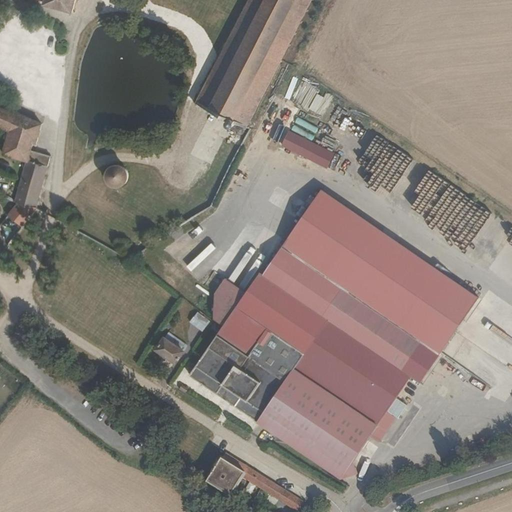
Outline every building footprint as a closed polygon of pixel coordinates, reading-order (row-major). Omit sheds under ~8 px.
[(0,0),(0,124),(13,130),(7,156),(29,163),(32,151),(34,144),(37,145),(43,125),(17,113),(16,115),(0,107),(0,0),(39,0),(46,2),(45,5),(73,13),(76,0),(0,0)] [(248,128),(264,96),(285,56),(313,0),(255,0),(202,105),(234,121),(233,122),(233,123),(234,125),(235,126),(237,127),(238,127),(239,127),(240,126),(241,125),(248,128)] [(318,112),(325,97),(318,93),(311,109),(318,112)] [(273,132),(284,137),(298,108),(287,103),(273,132)] [(328,168),(334,155),(289,133),(282,146),(328,168)] [(37,210),(52,157),(32,151),(29,163),(23,185),(21,193),(23,195),(37,210)] [(108,165),(106,165),(104,165),(102,166),(100,167),(98,168),(96,170),(95,172),(95,174),(94,176),(94,178),(95,180),(96,183),(97,184),(99,186),(100,187),(102,188),(105,189),(107,189),(109,188),(111,187),(114,186),(115,184),(117,182),(117,180),(118,178),(118,176),(117,173),(117,171),(115,169),(114,168),(112,167),(110,165),(108,165)] [(323,190),(283,249),(440,356),(483,298),(323,190)] [(13,211),(27,223),(37,210),(23,195),(13,211)] [(283,249),(263,277),(265,278),(313,269),(283,249)] [(440,356),(396,326),(339,288),(313,269),(265,278),(321,317),(411,378),(421,384),(440,356)] [(307,337),(321,317),(265,278),(261,279),(249,297),(307,337)] [(201,332),(207,327),(198,316),(192,320),(201,332)] [(411,378),(321,317),(307,337),(311,340),(301,353),(289,370),(377,429),(387,413),(411,378)] [(282,379),(289,370),(301,353),(264,328),(246,354),(282,379)] [(189,347),(170,333),(158,350),(177,364),(189,347)] [(282,379),(246,354),(219,336),(211,348),(208,345),(194,365),(197,367),(191,376),(254,419),(282,379)] [(372,437),(377,429),(289,370),(282,379),(254,419),(343,479),(372,437)] [(190,390),(184,386),(181,390),(187,394),(190,390)] [(377,429),(372,437),(381,443),(396,420),(387,413),(377,429)] [(248,467),(225,453),(207,482),(231,496),(243,477),(248,467)] [(248,467),(243,477),(261,488),(267,479),(248,467)] [(267,479),(261,488),(296,511),(302,501),(267,479)]
